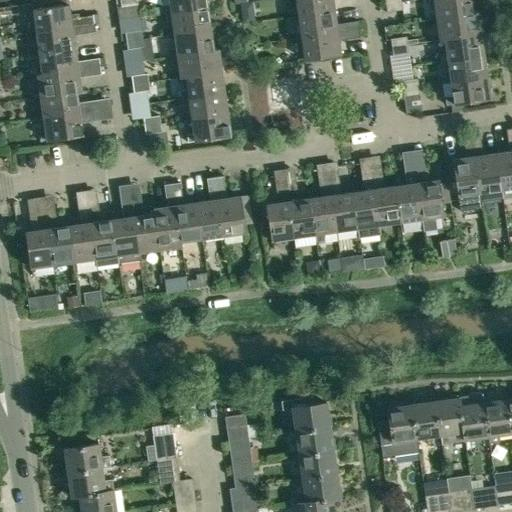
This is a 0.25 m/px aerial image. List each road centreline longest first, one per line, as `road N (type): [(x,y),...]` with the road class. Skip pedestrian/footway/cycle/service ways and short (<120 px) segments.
road 1 (residential): [(130,168),(312,145)]
road 2 (unclassified): [(19,462),(0,289)]
road 3 (residential): [(106,0),(130,168)]
road 4 (residential): [(0,188),(130,168)]
road 5 (residential): [(385,134),(511,113)]
road 6 (residential): [(312,145),(306,98),(379,89)]
